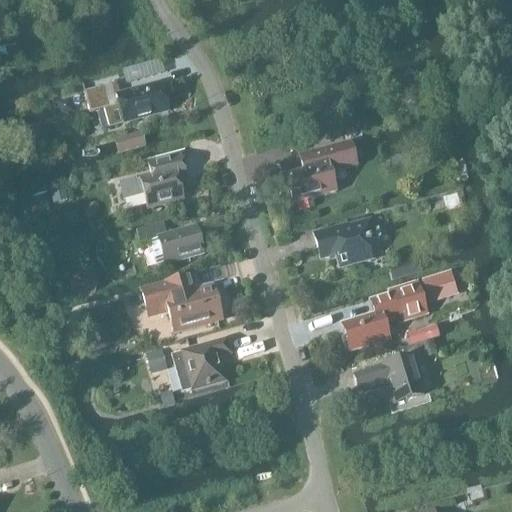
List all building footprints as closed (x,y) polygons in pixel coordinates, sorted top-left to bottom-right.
[(0,10),(0,49),(14,46),(12,38),(7,39),(0,10)] [(119,97),(116,85),(84,94),(89,115),(118,107),(124,126),(167,115),(160,86),(119,97)] [(68,103),(58,106),(61,115),(71,113),(68,103)] [(358,113),(343,118),(347,130),(362,125),(358,113)] [(118,156),(146,148),(142,133),(114,141),(118,156)] [(293,206),(336,194),(329,171),(341,168),(355,164),(350,145),(305,157),(309,170),(285,176),(293,206)] [(179,157),(147,165),(148,168),(150,178),(124,184),(129,201),(143,198),(146,211),(183,201),(178,185),(187,183),(183,170),(179,157)] [(64,193),(51,197),(53,205),(66,201),(64,193)] [(457,193),(442,197),(446,212),(461,208),(457,193)] [(375,241),(370,223),(348,229),(348,227),(314,236),(320,261),(336,257),(339,270),(372,261),(368,245),(370,244),(369,242),(375,241)] [(163,225),(136,233),(139,245),(149,242),(156,267),(163,265),(164,267),(203,257),(195,229),(166,237),(163,225)] [(74,277),(70,293),(92,299),(96,284),(74,277)] [(191,279),(139,292),(144,313),(166,307),(173,336),(221,323),(211,288),(194,292),(191,279)] [(435,281),(423,285),(424,286),(430,305),(441,301),(435,282),(435,281)] [(432,314),(423,288),(370,304),(374,317),(341,326),(349,355),(389,342),(382,324),(394,321),(395,326),(432,314)] [(199,348),(199,350),(171,358),(181,395),(223,384),(216,360),(230,357),(226,341),(199,348)] [(429,341),(418,345),(421,354),(432,351),(429,341)] [(162,353),(146,357),(149,366),(164,362),(162,353)] [(424,396),(412,358),(353,377),(357,392),(387,383),(394,406),(424,396)]
